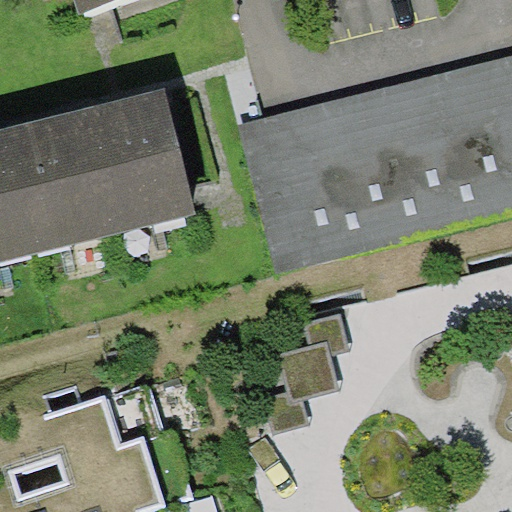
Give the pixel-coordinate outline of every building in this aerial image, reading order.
[(511,56),(235,122),(271,271),(511,212),(511,56)] [(0,147),(0,268),(194,223),(167,108),(91,126),(0,147)] [(290,393),(265,400),(273,433),(308,424),(302,400),(339,390),(330,355),(348,351),(340,319),(310,326),(315,345),(279,355),(290,393)] [(511,333),(509,334),(501,336),(511,379),(511,333)] [(144,386),(0,431),(0,511),(182,511),(180,505),(192,496),(171,433),(161,440),(144,386)]
